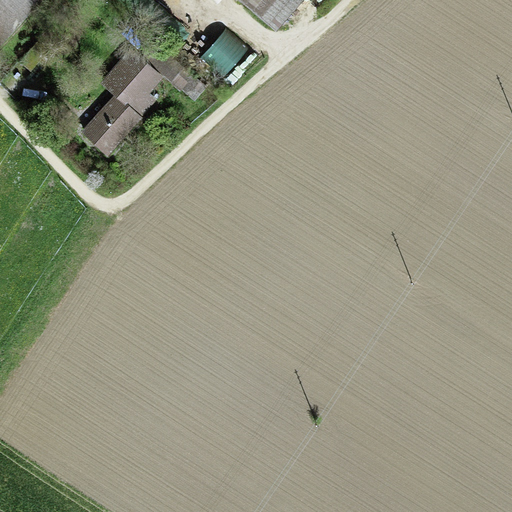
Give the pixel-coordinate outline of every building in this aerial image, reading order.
[(33,0),(0,0),(0,35),(1,36),(33,0)] [(247,0),(282,28),(304,0),(247,0)] [(40,39),(20,60),(31,70),(51,49),(40,39)] [(205,87),(157,43),(146,55),(194,99),(205,87)] [(164,81),(130,52),(101,86),(115,98),(83,135),(117,163),(159,114),(145,103),(164,81)]
